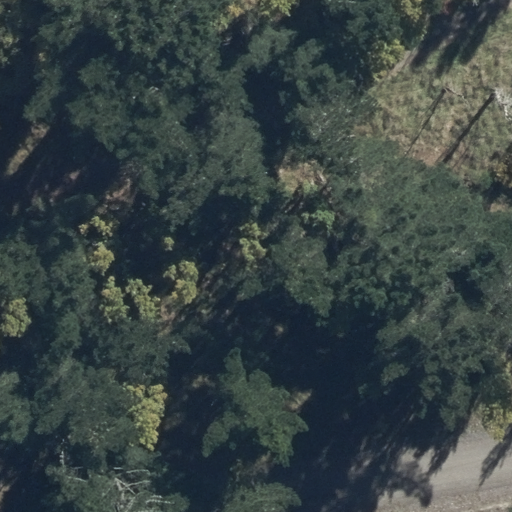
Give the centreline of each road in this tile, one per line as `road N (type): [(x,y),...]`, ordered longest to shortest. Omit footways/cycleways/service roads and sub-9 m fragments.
road 1 (track): [(0,168),(158,143),(405,0)]
road 2 (track): [(511,454),(220,511)]
